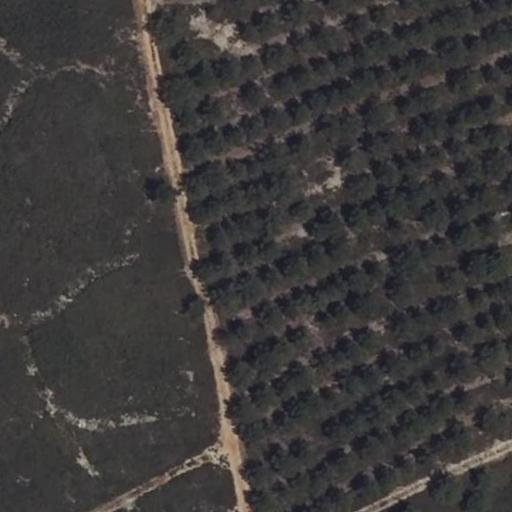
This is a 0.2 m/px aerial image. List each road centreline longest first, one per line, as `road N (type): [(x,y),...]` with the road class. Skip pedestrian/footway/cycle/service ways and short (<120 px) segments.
road 1 (track): [(140,0),(245,511)]
road 2 (track): [(511,443),(346,511)]
road 3 (track): [(100,511),(166,466),(230,439)]
